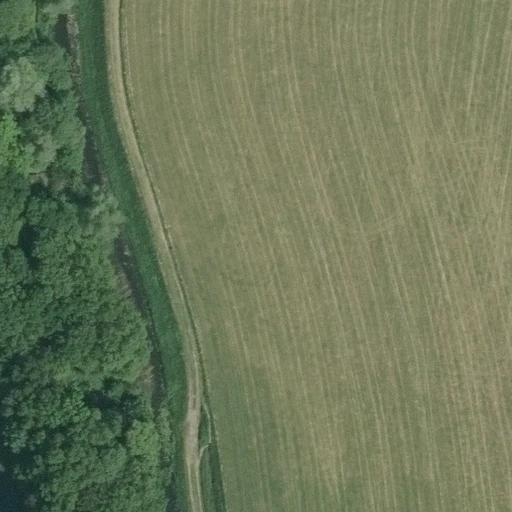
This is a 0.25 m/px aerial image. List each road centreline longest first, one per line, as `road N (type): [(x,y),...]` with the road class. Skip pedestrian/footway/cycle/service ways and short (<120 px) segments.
road 1 (track): [(114,0),(123,118),(193,357),(195,511)]
road 2 (track): [(90,511),(0,222)]
